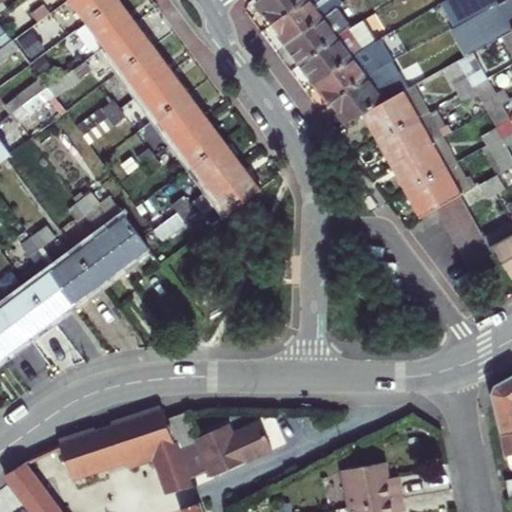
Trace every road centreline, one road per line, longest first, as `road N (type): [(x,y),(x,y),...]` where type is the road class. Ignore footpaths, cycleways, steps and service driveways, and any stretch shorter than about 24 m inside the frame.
road 1 (residential): [(208,5),(236,62),(297,146),(314,198),(312,374)]
road 2 (residential): [(0,455),(82,399),(121,385),(312,374)]
road 3 (residential): [(312,374),(459,368)]
road 4 (residential): [(459,368),(481,511)]
